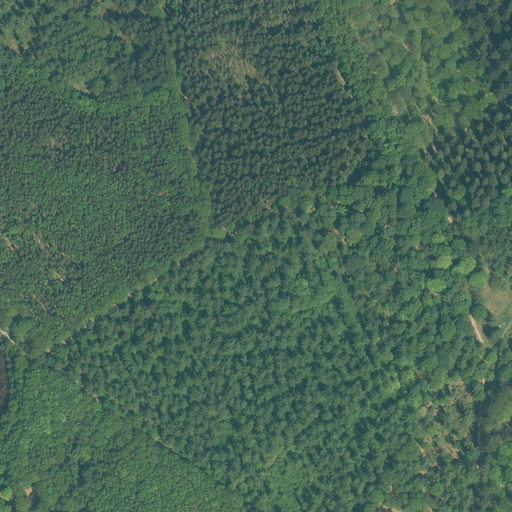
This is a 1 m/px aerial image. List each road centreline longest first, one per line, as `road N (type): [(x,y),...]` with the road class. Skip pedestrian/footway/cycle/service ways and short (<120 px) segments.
road 1 (track): [(341,0),(458,245),(480,340)]
road 2 (track): [(33,361),(206,244)]
road 3 (track): [(33,361),(201,474)]
road 4 (track): [(206,244),(169,50)]
road 5 (track): [(468,354),(363,511)]
road 6 (track): [(480,340),(472,511)]
road 7 (track): [(206,244),(331,194)]
road 8 (track): [(402,166),(511,107)]
